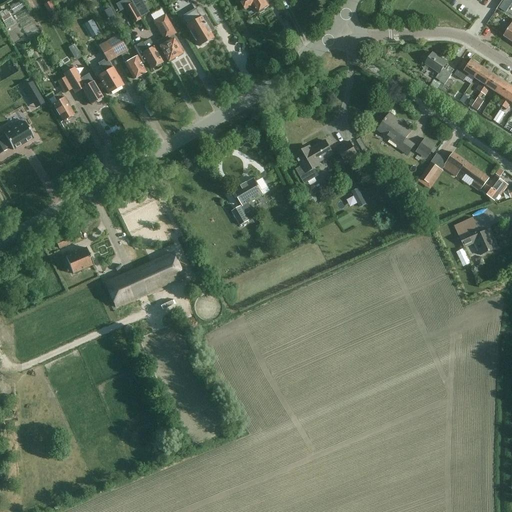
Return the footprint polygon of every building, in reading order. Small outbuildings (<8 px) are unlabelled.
[(253,4),(257,12),(269,5),(265,0),(240,0),(245,9),(253,4)] [(50,1),(44,4),(49,12),(54,9),(50,1)] [(504,1),(499,8),(506,12),(510,6),(504,1)] [(130,4),(123,8),(132,23),(139,19),(130,4)] [(159,5),(148,11),(150,16),(162,11),(159,5)] [(195,9),(181,18),(186,26),(198,46),(199,45),(201,45),(205,43),(205,41),(214,36),(210,29),(213,27),(210,23),(211,23),(206,14),(202,16),(200,17),(195,9)] [(6,10),(0,13),(0,15),(2,18),(4,21),(11,17),(9,13),(8,14),(6,10)] [(164,15),(153,21),(163,38),(157,41),(160,46),(168,61),(181,53),(175,44),(177,43),(172,34),(175,33),(164,15)] [(511,21),(503,36),(511,41),(511,21)] [(118,35),(107,41),(116,58),(121,56),(124,62),(130,59),(126,53),(128,52),(118,35)] [(107,41),(99,46),(107,59),(99,64),(105,74),(113,68),(109,62),(116,58),(107,41)] [(143,63),(147,61),(151,68),(162,62),(153,47),(147,50),(142,42),(134,46),(143,63)] [(73,45),(68,48),(71,54),(77,51),(73,45)] [(432,53),(424,65),(439,74),(435,79),(439,82),(444,85),(448,79),(451,74),(442,68),(446,62),(432,53)] [(92,55),(86,58),(89,64),(95,62),(92,55)] [(144,72),(145,72),(136,56),(130,59),(124,62),(133,78),(139,75),(140,76),(144,74),(144,72)] [(468,74),(474,78),(482,68),(470,60),(467,65),(463,62),(454,75),(463,81),(468,74)] [(74,68),(63,75),(65,78),(72,89),(74,94),(82,89),(91,105),(102,98),(92,82),(87,74),(81,78),(80,77),(74,68)] [(117,90),(124,86),(114,68),(113,68),(105,74),(98,78),(108,95),(110,94),(111,95),(113,95),(116,93),(117,91),(117,90)] [(480,93),(485,86),(492,75),(482,68),(474,78),(482,84),(481,86),(479,85),(476,90),(480,93)] [(488,87),(496,93),(503,82),(492,75),(485,86),(480,93),(485,96),(488,91),(486,89),(488,87)] [(58,83),(64,94),(72,89),(65,78),(58,83)] [(444,85),(441,90),(446,93),(453,83),(448,79),(444,85)] [(32,82),(26,86),(35,102),(41,99),(32,82)] [(502,107),(507,100),(511,92),(511,87),(503,82),(496,93),(504,98),(502,100),(501,99),(498,104),(502,107)] [(62,121),(74,115),(64,98),(60,92),(53,96),(56,102),(52,105),(62,121)] [(509,101),(511,103),(511,92),(507,100),(502,107),(506,110),(510,105),(508,104),(509,101)] [(471,107),(477,111),(483,103),(477,99),(475,102),(471,107)] [(500,111),(493,121),(498,124),(504,114),(500,111)] [(407,155),(413,145),(406,140),(411,132),(396,121),(397,119),(390,114),(378,130),(399,146),(397,148),(407,155)] [(0,153),(6,150),(5,149),(10,146),(13,150),(34,138),(27,126),(24,121),(3,133),(4,135),(0,137),(0,153)] [(426,139),(419,149),(429,155),(435,146),(426,139)] [(315,169),(321,166),(319,163),(333,155),(325,140),(305,152),(304,150),(295,155),(298,160),(299,160),(300,162),(299,163),(302,167),(296,170),(305,185),(319,176),(315,169)] [(358,155),(352,144),(351,142),(338,149),(346,162),(358,155)] [(471,185),(479,191),(489,178),(454,153),(443,168),(455,177),(460,171),(474,181),(471,185)] [(421,178),(429,183),(439,169),(432,163),(421,178)] [(500,168),(495,174),(500,177),(504,171),(500,168)] [(254,178),(234,188),(244,206),(241,208),(245,214),(247,213),(253,210),(249,202),(263,194),(261,191),(268,187),(263,177),(256,181),(254,178)] [(495,201),(507,186),(496,177),(488,186),(486,185),(482,191),(487,195),(495,201)] [(363,199),(356,202),(359,207),(366,204),(363,199)] [(240,209),(233,213),(241,227),(248,223),(240,209)] [(456,231),(475,225),(472,214),(452,221),(456,231)] [(481,255),(497,248),(489,230),(480,234),(477,228),(459,236),(464,248),(475,243),(481,255)] [(59,248),(73,242),(69,233),(56,240),(59,248)] [(72,272),(93,263),(86,247),(66,255),(72,272)] [(116,307),(183,278),(172,252),(105,281),(116,307)] [(216,269),(211,271),(215,279),(220,276),(216,269)]
